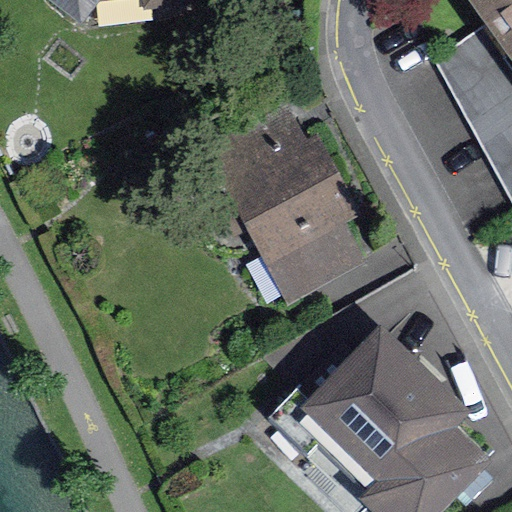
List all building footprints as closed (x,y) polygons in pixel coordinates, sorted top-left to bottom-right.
[(29,0),(28,2),(72,38),(88,17),(103,29),(203,15),(201,1),(207,0),(29,0)] [(511,0),(430,0),(461,42),(511,111),(511,0)] [(430,64),(511,214),(511,213),(511,111),(461,42),(430,64)] [(301,151),(281,113),(221,144),(240,182),(219,193),(282,315),(360,274),(341,237),(356,229),(312,145),(301,151)] [(449,511),(480,480),(444,447),(459,430),(369,345),(291,427),(369,501),(358,511),(449,511)]
